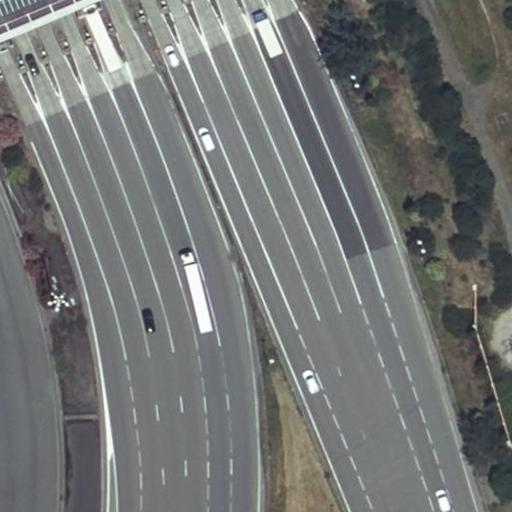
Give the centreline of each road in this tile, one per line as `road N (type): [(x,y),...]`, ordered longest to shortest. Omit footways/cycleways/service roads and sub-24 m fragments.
road 1 (motorway): [(422,511),(310,194),(226,0)]
road 2 (motorway): [(196,511),(180,331),(157,244),(60,0)]
